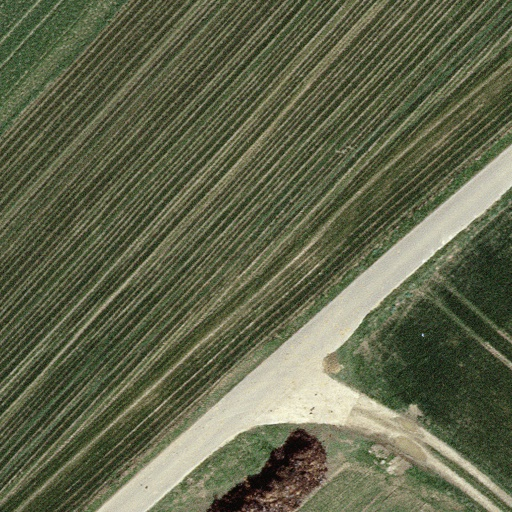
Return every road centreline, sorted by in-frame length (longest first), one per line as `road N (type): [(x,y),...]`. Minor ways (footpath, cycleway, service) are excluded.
road 1 (track): [(511,169),(285,362),(274,407)]
road 2 (track): [(274,407),(325,403),(377,426),(494,511)]
road 3 (track): [(126,511),(222,424),(274,407)]
